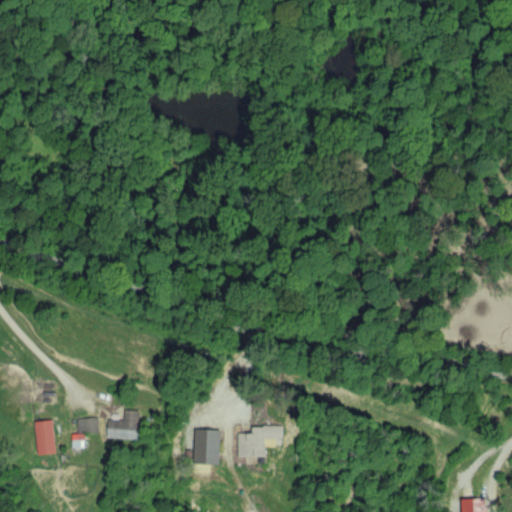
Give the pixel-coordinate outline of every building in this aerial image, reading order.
[(107,437),(138,438),(139,419),(133,419),(133,410),(123,409),(123,419),(108,418),(107,437)] [(38,454),(56,452),(53,419),(34,421),(38,454)] [(237,456),(264,455),(264,437),(283,437),(283,425),(252,426),(252,432),(237,432),(237,456)] [(221,429),(195,429),(194,463),(220,464),(221,429)] [(484,511),(485,511),(474,511),(472,511),(473,506),(470,507),(470,499),(462,499),(462,511),(484,511)]
